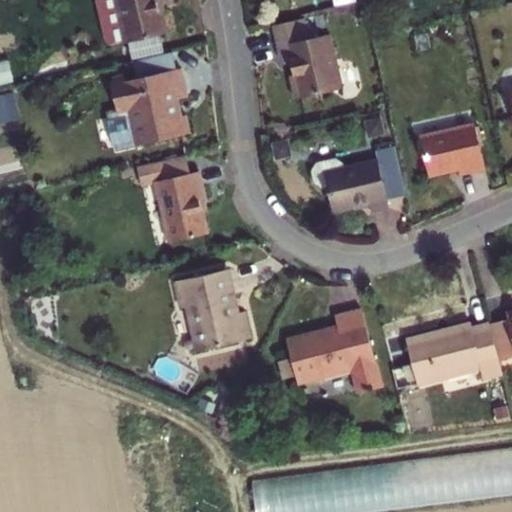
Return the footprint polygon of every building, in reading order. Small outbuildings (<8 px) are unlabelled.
[(164,0),(98,0),(94,7),(103,44),(109,48),(126,44),(127,46),(167,38),(158,1),(164,0)] [(330,36),(310,41),(304,19),(275,26),(283,61),(291,59),(294,76),(291,77),(297,100),(343,89),(330,36)] [(110,90),(125,154),(137,151),(188,140),(185,121),(179,123),(175,104),(185,103),(179,75),(175,76),(171,57),(132,66),(136,84),(110,90)] [(0,64),(0,78),(14,77),(13,63),(0,64)] [(0,94),(0,121),(24,116),(19,91),(0,94)] [(489,171),(479,127),(424,140),(433,178),(462,171),(463,178),(489,171)] [(399,150),(376,155),(378,164),(388,205),(411,199),(399,150)] [(142,191),(157,187),(171,249),(208,240),(200,208),(206,206),(200,178),(191,180),(186,160),(137,171),(142,191)] [(388,205),(378,164),(344,171),(343,166),(334,162),(317,166),(311,175),(315,186),(323,191),(328,190),(334,214),(369,206),(371,214),(389,210),(388,205)] [(183,316),(191,314),(200,358),(251,347),(245,320),(236,322),(233,306),(236,304),(231,277),(177,288),(183,316)] [(383,389),(362,311),(336,317),(340,331),(288,341),(299,385),(353,371),(359,395),(383,389)] [(511,358),(511,313),(507,315),(509,320),(488,325),(498,362),(511,358)] [(480,368),(483,380),(501,375),(498,362),(488,325),(471,330),(470,325),(405,341),(408,354),(416,384),(480,368)] [(408,354),(390,359),(397,389),(416,384),(408,354)] [(165,437),(135,443),(148,503),(173,498),(169,478),(174,477),(165,437)] [(255,478),(259,511),(357,511),(416,505),(414,486),(436,483),(433,458),(255,478)]
